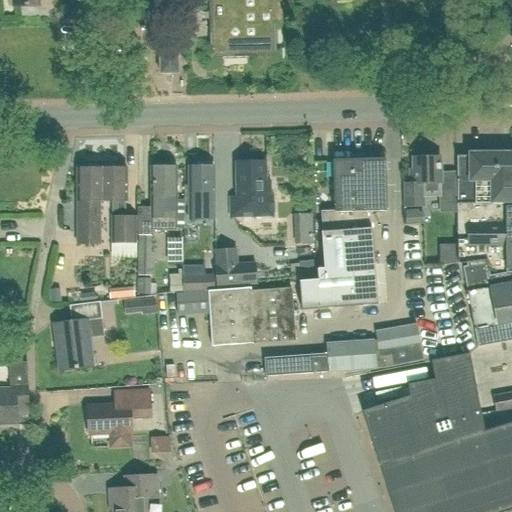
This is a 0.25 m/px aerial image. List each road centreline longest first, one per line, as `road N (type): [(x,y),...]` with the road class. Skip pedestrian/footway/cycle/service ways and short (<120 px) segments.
road 1 (secondary): [(0,119),(468,107)]
road 2 (unknown): [(387,109),(395,213),(388,284),(241,392)]
